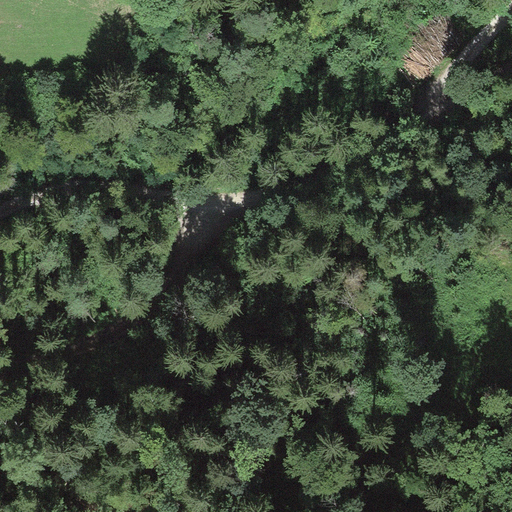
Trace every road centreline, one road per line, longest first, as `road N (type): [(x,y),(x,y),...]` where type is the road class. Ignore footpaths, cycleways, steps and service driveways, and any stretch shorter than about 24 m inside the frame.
road 1 (track): [(0,215),(61,185),(134,189),(190,223),(284,196),(434,112),(469,46),(511,8)]
road 2 (track): [(0,368),(118,333),(158,303),(185,260),(190,223)]
